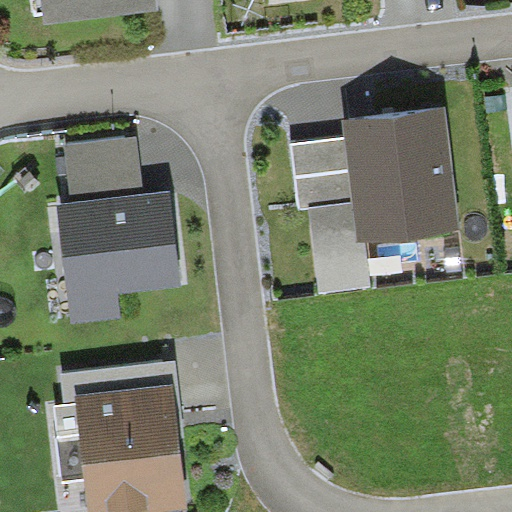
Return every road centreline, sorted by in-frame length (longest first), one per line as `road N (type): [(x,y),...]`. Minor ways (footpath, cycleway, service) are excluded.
road 1 (residential): [(245,418),(209,73)]
road 2 (residential): [(209,73),(511,38)]
road 3 (residential): [(0,96),(209,73)]
road 4 (residential): [(316,511),(266,465),(245,418)]
